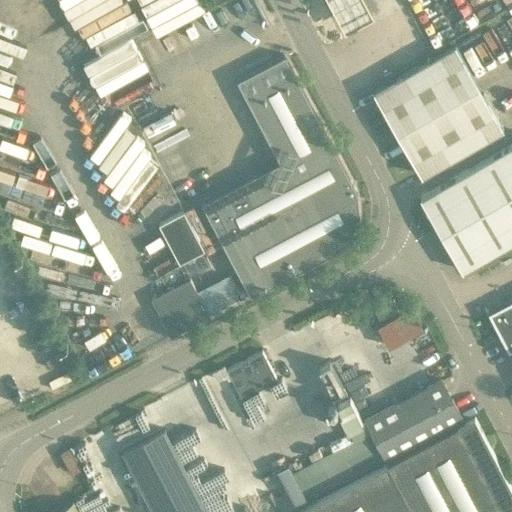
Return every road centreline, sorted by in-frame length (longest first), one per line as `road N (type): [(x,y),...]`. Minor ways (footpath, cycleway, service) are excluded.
road 1 (tertiary): [(0,476),(25,443),(362,265),(386,239)]
road 2 (tertiary): [(386,239),(381,184),(282,0)]
road 3 (unclassified): [(511,433),(446,307),(386,239)]
